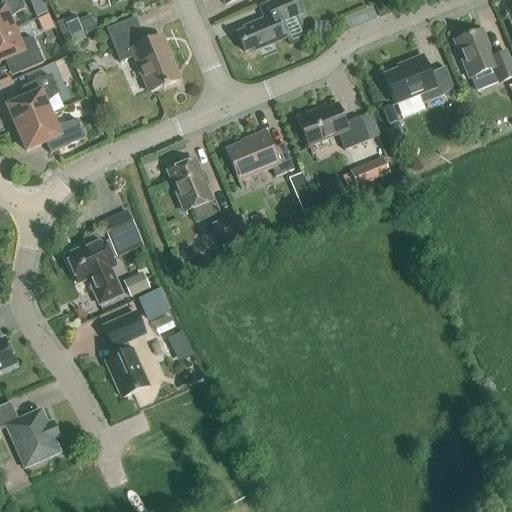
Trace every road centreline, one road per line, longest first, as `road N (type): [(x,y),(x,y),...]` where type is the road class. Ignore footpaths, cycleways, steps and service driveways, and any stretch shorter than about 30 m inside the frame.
road 1 (residential): [(452,0),(350,41),(321,67),(225,107)]
road 2 (residential): [(35,218),(21,280),(25,316),(99,444)]
road 3 (residential): [(225,107),(95,162),(35,218)]
